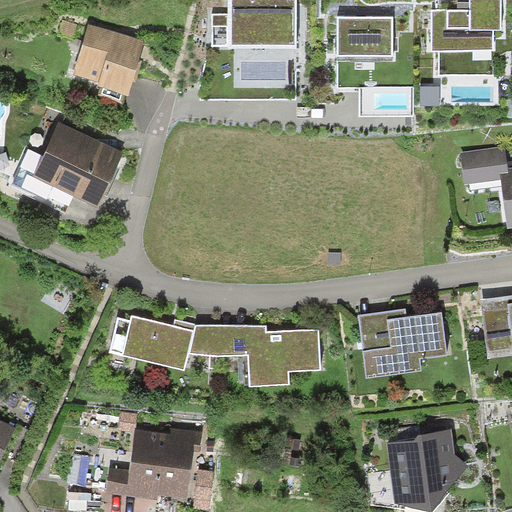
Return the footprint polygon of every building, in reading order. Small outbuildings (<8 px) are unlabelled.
[(229,0),(230,47),(295,47),(295,0),(229,0)] [(503,0),(467,0),(467,10),(428,9),(428,51),(492,51),(492,39),(503,39),(503,0)] [(389,17),(336,18),(336,55),(389,55),(389,17)] [(84,25),(74,70),(125,82),(136,37),(84,25)] [(56,125),(35,170),(95,198),(116,152),(56,125)] [(505,150),(468,154),(471,181),(503,177),(508,223),(511,222),(511,167),(507,168),(505,150)] [(511,296),(482,300),(488,350),(511,346),(511,296)] [(403,308),(360,313),(367,369),(416,363),(414,353),(442,350),(437,310),(403,314),(403,308)] [(114,343),(185,360),(189,341),(193,326),(122,309),(114,343)] [(193,326),(189,341),(245,347),(248,376),(287,373),(286,361),(318,357),(314,325),(262,326),(263,321),(193,320),(193,326)] [(0,422),(0,449),(11,427),(0,422)] [(384,440),(392,499),(428,502),(463,463),(447,446),(448,427),(417,426),(413,432),(384,440)] [(188,434),(135,429),(132,465),(109,463),(107,484),(150,488),(150,485),(183,488),(188,434)] [(343,500),(345,437),(294,436),(293,499),(343,500)]
